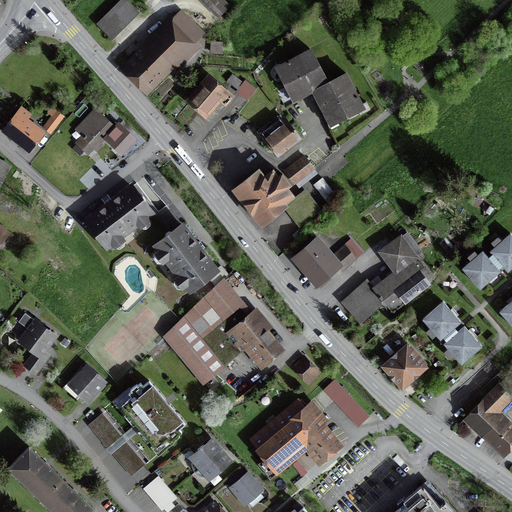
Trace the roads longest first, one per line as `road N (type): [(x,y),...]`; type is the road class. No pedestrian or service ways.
road 1 (secondary): [(164,137),(359,370),(417,424),(511,490)]
road 2 (residential): [(0,146),(65,201),(88,197),(164,137)]
road 3 (residential): [(0,378),(39,401),(134,511)]
road 4 (unknown): [(184,162),(220,140),(284,161),(308,142),(313,127),(305,101)]
road 5 (secondary): [(52,20),(164,137)]
road 6 (unknown): [(97,64),(165,6),(194,10)]
